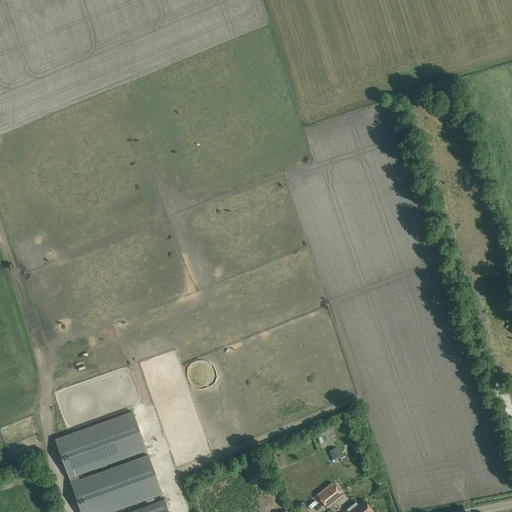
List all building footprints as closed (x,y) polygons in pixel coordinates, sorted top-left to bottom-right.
[(493,374),(486,376),(491,395),(498,393),(498,391),(495,382),(502,379),(500,372),(493,374)] [(133,412),(56,440),(81,511),(108,511),(162,493),(133,412)] [(327,507),(343,495),(333,483),(317,495),(327,507)] [(169,511),(165,499),(128,511),(169,511)] [(373,511),(374,511),(368,504),(365,500),(359,505),(356,502),(343,511),(373,511)]
